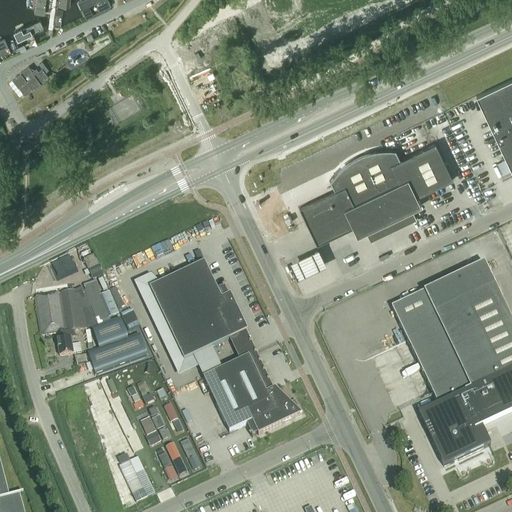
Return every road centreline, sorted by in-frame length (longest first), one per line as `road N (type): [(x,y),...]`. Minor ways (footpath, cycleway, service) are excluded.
road 1 (unknown): [(511,275),(500,252),(486,247),(352,321),(351,348),(387,437),(389,456),(373,490)]
road 2 (tertiary): [(511,18),(214,153)]
road 3 (tertiary): [(222,169),(511,36)]
road 4 (unclassified): [(293,315),(511,211)]
road 5 (unclassified): [(84,511),(34,385),(20,292)]
road 6 (tertiary): [(24,259),(65,247),(222,169)]
road 7 (tertiary): [(214,153),(24,259)]
road 8 (unclassified): [(163,511),(344,430)]
road 9 (tertiary): [(293,315),(222,169)]
road 10 (residential): [(26,126),(158,40)]
road 11 (residential): [(0,67),(142,0)]
road 12 (residential): [(158,40),(214,153)]
road 13 (tertiary): [(344,430),(293,315)]
